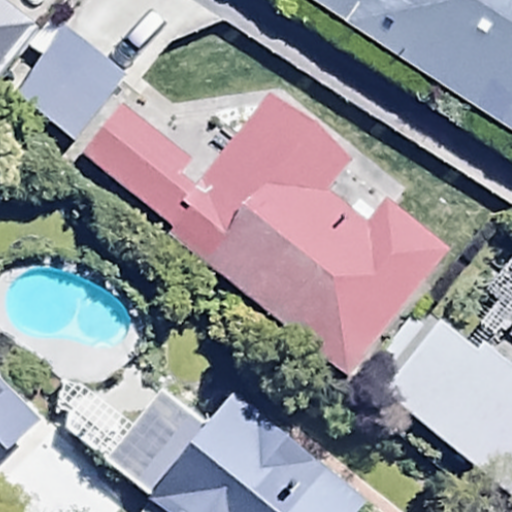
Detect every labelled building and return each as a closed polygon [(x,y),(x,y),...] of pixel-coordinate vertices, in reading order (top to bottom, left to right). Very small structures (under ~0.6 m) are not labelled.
[(0,0),(0,58),(25,27),(0,6),(0,0)] [(85,0),(12,99),(71,148),(117,87),(131,96),(165,47),(217,28),(175,0),(85,0)] [(511,0),(296,0),(511,135),(511,0)] [(120,104),(76,158),(165,232),(160,238),(338,385),(447,254),(381,200),(362,223),(327,194),(350,166),(263,94),(200,170),(120,104)] [(391,377),(376,395),(511,506),(511,357),(506,364),(479,342),(471,352),(435,322),(427,333),(407,316),(370,360),(391,377)] [(52,438),(0,384),(0,511),(105,511),(107,511),(44,446),(52,438)] [(353,511),(360,503),(223,396),(200,425),(157,390),(98,465),(144,502),(136,511),(353,511)]
